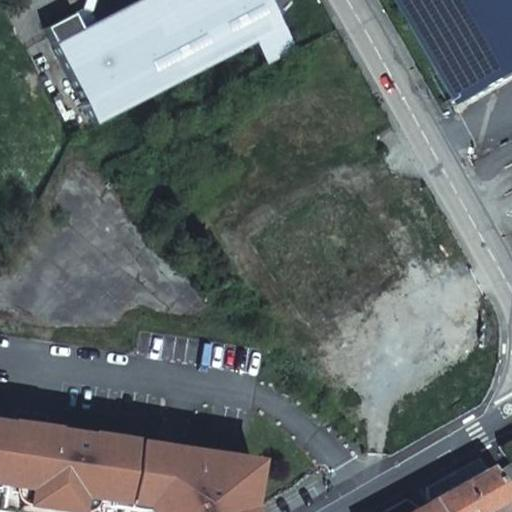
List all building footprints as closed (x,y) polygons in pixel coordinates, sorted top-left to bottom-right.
[(256,46),(269,68),(295,54),(265,0),(151,0),(99,28),(93,19),(80,19),(46,37),(98,133),(256,46)] [(511,0),(406,0),(468,107),(511,81),(511,0)] [(0,511),(242,511),(246,467),(122,447),(122,445),(75,437),(75,439),(41,434),(42,432),(0,425),(0,511)] [(511,488),(511,470),(511,468),(496,479),(507,493),(511,488)] [(496,479),(489,469),(430,501),(436,511),(483,511),(492,508),(495,511),(511,511),(511,500),(509,496),(507,493),(496,479)]
